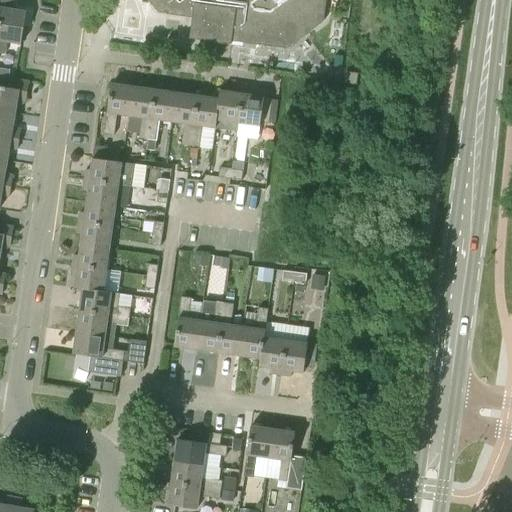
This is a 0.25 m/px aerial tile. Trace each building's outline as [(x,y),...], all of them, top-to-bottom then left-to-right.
[(5,0),(3,0),(0,20),(0,53),(4,54),(6,42),(21,44),(26,12),(12,10),(13,1),(5,0)] [(148,0),(159,13),(185,16),(185,13),(193,14),(189,39),(231,45),(232,37),(243,38),(243,42),(287,49),(324,21),(326,0),(148,0)] [(333,67),(341,68),(343,56),(334,55),(333,67)] [(356,85),(358,73),(346,71),(344,83),(356,85)] [(0,111),(15,114),(17,100),(26,102),(29,82),(9,79),(7,88),(0,86),(0,111)] [(129,116),(133,87),(111,84),(104,134),(114,135),(117,114),(129,116)] [(148,140),(155,90),(133,87),(129,116),(142,118),(139,139),(148,140)] [(238,123),(243,89),(232,88),(231,93),(220,91),(219,99),(216,120),(217,120),(216,128),(237,131),(238,123)] [(243,89),(238,123),(237,131),(236,138),(258,141),(264,97),(253,96),(253,91),(243,89)] [(172,122),(176,93),(155,90),(148,140),(157,141),(160,120),(172,122)] [(191,146),(198,96),(176,93),(172,122),(185,124),(182,145),(191,146)] [(219,99),(198,96),(191,146),(200,147),(203,126),(216,128),(217,120),(216,120),(219,99)] [(13,128),(15,114),(0,111),(0,136),(19,139),(21,130),(13,128)] [(18,149),(19,139),(0,136),(0,160),(7,162),(9,148),(18,149)] [(93,159),(108,161),(110,149),(94,147),(93,159)] [(198,149),(191,148),(190,158),(197,159),(198,149)] [(85,180),(118,185),(132,186),(134,164),(121,163),(108,161),(93,159),(91,170),(86,169),(85,180)] [(5,175),(7,162),(0,160),(0,184),(11,187),(13,177),(5,175)] [(230,179),(231,169),(220,167),(218,177),(230,179)] [(243,171),(231,169),(230,179),(242,181),(243,171)] [(159,189),(169,191),(170,180),(160,179),(159,189)] [(115,206),(118,185),(85,180),(83,191),(88,191),(87,202),(115,206)] [(10,197),(11,187),(0,184),(0,202),(1,195),(10,197)] [(167,204),(169,191),(159,189),(157,202),(167,204)] [(112,228),(115,206),(87,202),(85,213),(80,212),(79,223),(112,228)] [(164,223),(154,221),(153,232),(163,233),(164,223)] [(109,249),(112,228),(79,223),(77,233),(82,234),(81,245),(109,249)] [(0,256),(2,245),(10,247),(14,227),(0,224),(0,256)] [(161,247),(163,233),(153,232),(151,245),(161,247)] [(106,270),(109,249),(81,245),(79,256),(74,255),(73,266),(106,270)] [(208,257),(195,256),(194,264),(207,266),(208,257)] [(147,275),(157,276),(158,266),(148,264),(147,275)] [(117,274),(106,272),(106,270),(73,266),(71,276),(76,277),(75,288),(82,290),(83,289),(103,292),(103,291),(114,293),(117,274)] [(272,282),(273,269),(259,267),(257,280),(272,282)] [(294,282),(295,272),(283,271),(282,281),(294,282)] [(295,272),(294,282),(306,284),(307,274),(295,272)] [(155,289),(157,276),(147,275),(145,288),(155,289)] [(324,276),(313,275),(311,288),(323,290),(324,276)] [(114,293),(103,291),(103,292),(83,289),(82,290),(79,311),(129,318),(131,309),(117,307),(119,294),(114,293)] [(235,294),(227,293),(225,303),(233,304),(235,294)] [(196,350),(203,303),(191,301),(191,298),(181,297),(174,347),(196,350)] [(218,353),(225,303),(216,302),(216,303),(204,301),(203,303),(196,350),(218,353)] [(239,356),(243,327),(231,325),(234,304),(225,303),(218,353),(239,356)] [(264,338),(268,309),(258,308),(258,313),(246,311),(243,327),(239,356),(260,359),(261,359),(264,338)] [(128,327),(129,318),(79,311),(76,332),(105,336),(107,324),(128,327)] [(103,348),(105,336),(76,332),(73,354),(91,357),(89,372),(121,377),(123,361),(143,364),(147,342),(131,340),(129,352),(103,348)] [(285,341),(264,338),(261,359),(260,359),(259,367),(271,368),(270,373),(281,375),(285,341)] [(285,341),(281,375),(291,376),(292,371),(303,373),(307,344),(285,341)] [(113,384),(104,382),(103,390),(112,392),(113,384)] [(269,458),(273,429),(251,426),(244,476),(254,478),(257,456),(269,458)] [(273,429),(269,458),(281,460),(278,481),(288,482),(287,488),(302,490),(305,458),(292,457),(295,433),(273,429)] [(241,439),(234,438),(232,450),(240,451),(241,439)] [(174,461),(203,465),(205,453),(226,456),(227,446),(177,439),(174,461)] [(223,468),(203,465),(174,461),(171,482),(221,490),(222,481),(221,480),(223,468)] [(236,479),(225,477),(223,490),(234,491),(236,479)] [(220,499),(221,490),(171,482),(168,505),(197,509),(199,496),(220,499)] [(235,492),(222,490),(221,500),(233,502),(235,492)] [(0,511),(12,511),(15,498),(8,497),(6,505),(0,504),(0,511)] [(34,511),(35,510),(21,508),(22,499),(15,498),(12,511),(34,511)]
